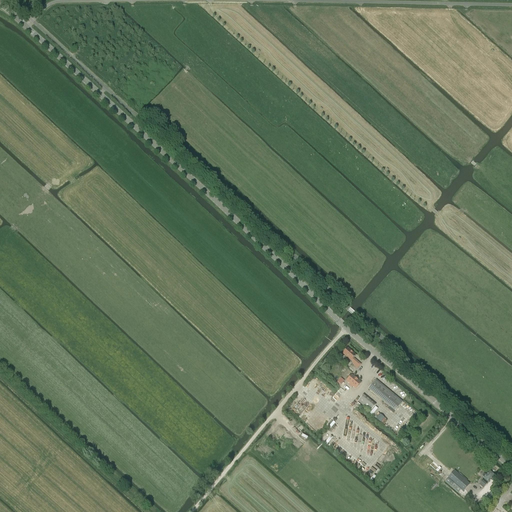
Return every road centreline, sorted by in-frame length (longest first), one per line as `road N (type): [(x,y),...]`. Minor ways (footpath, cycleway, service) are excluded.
road 1 (tertiary): [(511,468),(343,325),(26,27)]
road 2 (track): [(190,511),(346,327)]
road 3 (unclassified): [(271,0),(511,6)]
